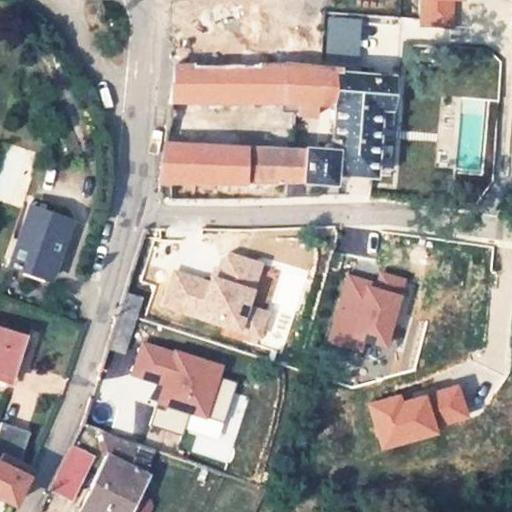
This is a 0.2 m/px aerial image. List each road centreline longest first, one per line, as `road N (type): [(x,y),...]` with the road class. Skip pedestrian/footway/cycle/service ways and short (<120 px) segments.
road 1 (residential): [(144,127),(134,214),(57,442),(16,511)]
road 2 (residential): [(48,0),(144,127)]
road 3 (residential): [(147,0),(144,127)]
